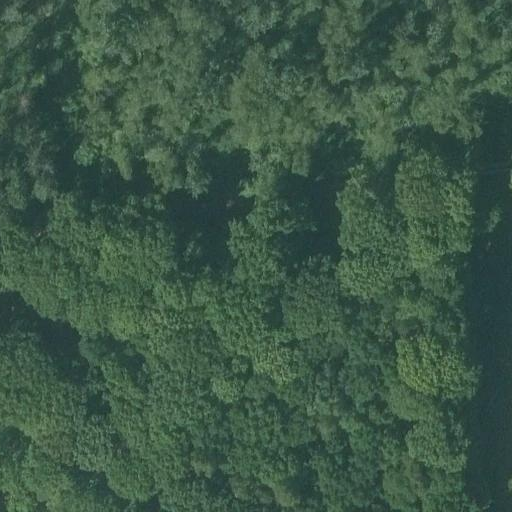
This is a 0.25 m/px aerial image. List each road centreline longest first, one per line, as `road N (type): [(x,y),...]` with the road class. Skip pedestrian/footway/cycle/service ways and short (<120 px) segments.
road 1 (track): [(511,170),(0,234)]
road 2 (track): [(0,284),(31,511)]
